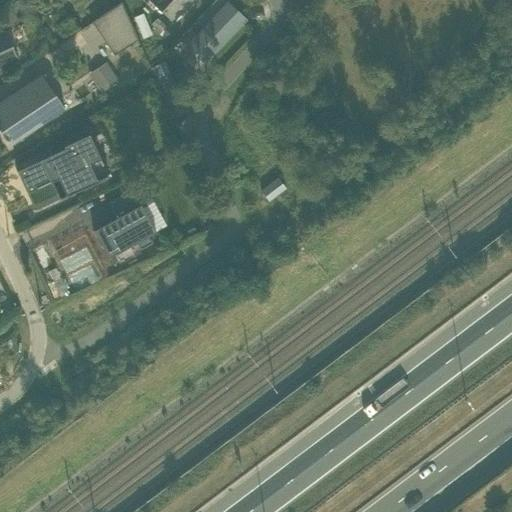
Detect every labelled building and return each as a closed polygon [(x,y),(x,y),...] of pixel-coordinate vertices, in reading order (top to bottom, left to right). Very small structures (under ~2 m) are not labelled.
[(171,22),(191,0),(147,0),(148,0),(171,22)] [(206,59),(243,20),(226,4),(189,43),(206,59)] [(110,21),(127,59),(160,44),(143,6),(110,21)] [(164,15),(151,21),(161,44),(174,38),(164,15)] [(0,65),(13,60),(0,31),(0,30),(0,65)] [(107,75),(120,93),(138,82),(126,63),(107,75)] [(0,134),(3,137),(38,109),(21,87),(0,104),(0,134)] [(88,176),(84,166),(95,161),(81,131),(13,165),(24,187),(51,174),(58,191),(88,176)] [(300,183),(281,194),(286,203),(305,191),(300,183)] [(106,256),(152,230),(137,204),(91,230),(106,256)] [(79,268),(69,272),(75,287),(85,282),(79,268)]
